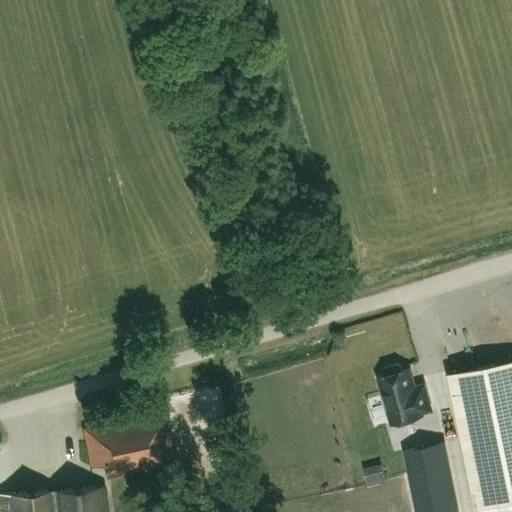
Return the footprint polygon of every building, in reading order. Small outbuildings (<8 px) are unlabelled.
[(511,479),(511,356),(455,367),(478,486),(511,479)] [(431,409),(426,391),(423,383),(414,385),(409,368),(402,370),(400,365),(397,363),(386,366),(384,370),(385,375),(378,377),(391,423),(422,414),(422,412),(431,409)] [(92,466),(174,450),(167,411),(84,427),(92,466)] [(456,511),(455,502),(446,461),(442,442),(423,446),(406,449),(419,509),(419,511),(456,511)] [(108,511),(106,483),(0,494),(0,511),(1,511),(0,511),(108,511)]
